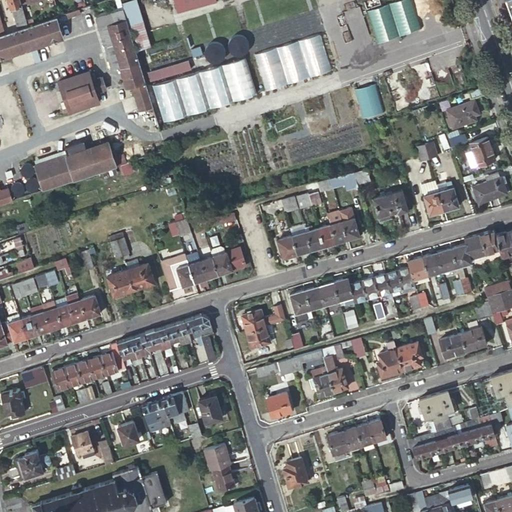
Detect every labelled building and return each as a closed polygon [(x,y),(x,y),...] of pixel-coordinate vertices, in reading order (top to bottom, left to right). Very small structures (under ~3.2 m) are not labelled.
[(17,29),(27,25),(20,0),(8,0),(10,7),(11,7),(17,29)] [(182,0),(172,0),(177,14),(186,11),(182,0)] [(214,0),(182,0),(186,11),(215,2),(214,0)] [(404,0),(369,8),(377,41),(421,31),(414,0),(404,0)] [(135,1),(121,6),(122,10),(134,51),(149,46),(135,1)] [(355,45),(371,39),(360,6),(343,11),(355,45)] [(134,51),(122,10),(96,18),(111,70),(120,67),(127,88),(132,87),(144,83),(134,51)] [(0,57),(62,37),(55,16),(27,25),(17,29),(2,33),(0,34),(0,57)] [(253,55),(264,91),(331,70),(320,34),(253,55)] [(190,50),(193,57),(202,55),(200,47),(190,50)] [(152,87),(163,123),(255,94),(244,58),(152,87)] [(148,74),(151,83),(190,70),(187,62),(148,74)] [(92,81),(90,74),(89,71),(59,81),(70,112),(99,102),(96,92),(105,89),(102,78),(96,80),(92,81)] [(144,83),(132,87),(140,110),(140,111),(151,107),(144,83)] [(362,119),(384,113),(376,83),(354,90),(362,119)] [(480,86),(466,91),(469,98),(483,93),(480,86)] [(476,114),(472,100),(445,110),(451,127),(473,119),(472,115),(476,114)] [(464,141),(461,133),(446,138),(448,146),(464,141)] [(492,157),(484,135),(467,141),(475,163),(492,157)] [(43,189),(116,165),(113,157),(108,142),(86,149),(83,141),(64,147),(67,155),(35,165),(43,189)] [(431,142),(423,144),(427,159),(435,157),(431,142)] [(427,159),(423,144),(415,147),(419,161),(427,159)] [(116,165),(126,162),(123,154),(113,157),(116,165)] [(368,181),(365,168),(353,171),(357,185),(368,181)] [(498,178),(495,170),(484,174),(486,182),(498,178)] [(357,186),(357,185),(353,171),(343,174),(328,178),(331,187),(344,184),(345,189),(357,186)] [(502,176),(498,178),(486,182),(471,187),(477,204),(505,194),(501,184),(504,183),(502,176)] [(328,178),(316,181),(318,188),(319,191),(331,187),(328,178)] [(427,215),(442,211),(437,192),(437,191),(435,186),(434,181),(419,185),(427,215)] [(437,191),(437,192),(446,189),(444,184),(444,183),(435,186),(437,191)] [(437,192),(442,211),(457,207),(451,188),(449,183),(444,184),(446,189),(437,192)] [(0,190),(0,203),(6,202),(11,200),(7,188),(0,190)] [(399,190),(384,194),(389,213),(395,211),(396,213),(405,210),(399,190)] [(307,193),(306,191),(294,194),(298,208),(310,205),(307,193)] [(316,191),(307,193),(310,205),(310,206),(319,203),(316,191)] [(389,213),(384,194),(371,198),(378,223),(391,219),(389,213)] [(293,195),(280,198),(284,212),(297,209),(293,195)] [(340,221),(346,239),(358,236),(353,217),(352,217),(350,207),(338,211),(340,221)] [(334,243),(346,239),(340,221),(338,211),(325,214),(328,224),(334,243)] [(232,212),(199,221),(201,228),(207,226),(223,222),(234,219),(232,212)] [(187,224),(185,216),(173,221),(178,235),(190,231),(187,224)] [(290,235),(295,254),(310,250),(304,231),(302,224),(288,228),(290,235)] [(322,246),(334,243),(328,224),(316,228),(322,246)] [(310,250),(322,246),(316,228),(304,231),(310,250)] [(511,228),(493,234),(497,249),(499,255),(511,251),(511,228)] [(492,230),(461,238),(463,243),(468,260),(484,255),(483,253),(497,249),(493,234),(492,230)] [(107,237),(109,242),(116,239),(122,237),(120,232),(107,237)] [(281,258),(295,254),(290,235),(276,239),(281,258)] [(20,236),(13,238),(17,249),(24,247),(20,236)] [(116,239),(121,255),(127,253),(122,237),(116,239)] [(116,239),(109,242),(114,257),(121,255),(116,239)] [(210,246),(208,249),(210,256),(223,252),(221,245),(218,243),(210,246)] [(463,243),(449,247),(454,266),(468,262),(468,260),(463,243)] [(210,256),(216,274),(244,266),(238,247),(223,252),(210,256)] [(449,247),(435,251),(440,270),(450,268),(451,273),(456,272),(454,266),(449,247)] [(93,266),(87,249),(80,251),(85,269),(93,266)] [(435,251),(420,255),(426,275),(440,270),(435,251)] [(405,260),(407,266),(413,285),(427,281),(426,275),(420,255),(405,260)] [(33,267),(30,256),(27,257),(15,261),(18,272),(33,267)] [(198,259),(204,278),(216,274),(210,256),(198,259)] [(168,289),(180,286),(193,282),(187,263),(175,267),(173,259),(160,263),(168,289)] [(187,263),(193,282),(204,278),(198,259),(187,263)] [(146,262),(125,269),(132,289),(153,282),(146,262)] [(407,266),(395,269),(403,294),(415,290),(413,285),(407,266)] [(0,277),(12,274),(10,267),(0,270),(0,277)] [(132,289),(125,269),(105,275),(112,295),(132,289)] [(395,269),(383,273),(389,292),(391,297),(403,294),(395,269)] [(47,284),(48,285),(57,282),(53,270),(44,273),(47,284)] [(47,284),(44,273),(35,276),(39,287),(47,284)] [(383,273),(372,276),(377,295),(389,292),(383,273)] [(372,276),(360,279),(366,298),(377,295),(372,276)] [(24,295),(36,291),(31,277),(20,281),(24,295)] [(347,277),(332,281),(337,300),(342,299),(351,296),(352,296),(348,283),(347,277)] [(353,302),(366,298),(360,279),(348,283),(352,296),(351,296),(353,302)] [(459,282),(463,296),(469,294),(465,280),(459,282)] [(15,298),(24,295),(20,281),(11,284),(15,298)] [(332,281),(317,285),(323,304),(337,300),(332,281)] [(456,298),(463,296),(459,282),(452,284),(456,298)] [(441,300),(448,298),(444,283),(436,285),(441,300)] [(317,285),(303,289),(309,308),(323,304),(317,285)] [(483,290),(484,293),(485,295),(495,292),(493,287),(483,290)] [(495,292),(485,295),(486,300),(490,312),(497,310),(511,305),(511,290),(511,287),(495,292)] [(309,308),(303,289),(289,294),(296,320),(311,316),(309,308)] [(416,294),(420,306),(427,304),(424,292),(416,294)] [(72,321),(85,317),(78,298),(78,299),(77,294),(65,298),(67,302),(66,302),(72,321)] [(78,298),(85,317),(99,312),(93,294),(78,298)] [(412,308),(420,306),(416,294),(408,296),(412,308)] [(343,305),(353,302),(351,296),(342,299),(343,305)] [(72,321),(66,302),(65,298),(53,301),(61,325),(72,321)] [(490,312),(486,300),(479,302),(479,304),(472,306),(476,318),(490,314),(490,312)] [(49,329),(61,325),(53,301),(41,305),(49,329)] [(383,317),(379,302),(372,304),(376,319),(383,317)] [(380,305),(384,317),(391,315),(387,303),(380,305)] [(284,319),(280,304),(272,306),(274,314),(276,322),(284,319)] [(37,333),(49,329),(41,305),(29,309),(31,314),(37,333)] [(511,305),(497,310),(499,317),(511,313),(511,305)] [(276,322),(274,314),(262,317),(259,309),(241,314),(246,331),(264,326),(276,322)] [(497,310),(490,312),(490,314),(494,324),(501,321),(499,317),(497,310)] [(13,341),(25,337),(19,318),(17,313),(5,317),(6,319),(13,340),(13,341)] [(337,330),(346,328),(342,317),(342,314),(341,313),(333,316),(337,330)] [(25,337),(37,333),(31,314),(19,318),(25,337)] [(201,314),(192,317),(196,328),(209,324),(207,317),(201,314)] [(342,317),(346,328),(352,326),(349,315),(342,317)] [(192,317),(182,320),(185,331),(189,330),(191,338),(194,337),(197,346),(201,345),(196,328),(192,317)] [(324,334),(331,332),(327,317),(320,319),(324,334)] [(429,317),(423,318),(421,319),(426,333),(433,331),(429,317)] [(6,342),(13,340),(6,319),(0,321),(0,344),(6,343),(6,342)] [(182,320),(172,323),(177,339),(178,342),(179,345),(189,342),(185,331),(182,320)] [(172,323),(162,327),(167,342),(177,339),(172,323)] [(201,345),(207,361),(214,359),(206,334),(212,332),(209,324),(196,328),(201,345)] [(264,326),(246,331),(250,347),(269,341),(264,326)] [(480,326),(458,333),(464,350),(485,343),(480,326)] [(162,327),(152,330),(156,341),(158,349),(159,350),(169,347),(167,343),(167,342),(162,327)] [(152,330),(142,333),(147,349),(153,347),(154,350),(158,349),(156,341),(152,330)] [(289,334),(293,349),(302,346),(297,332),(289,334)] [(142,333),(133,336),(136,347),(138,354),(139,356),(145,354),(144,353),(148,352),(147,349),(142,333)] [(464,350),(458,333),(438,339),(443,356),(464,350)] [(136,347),(133,336),(124,339),(127,350),(130,357),(131,361),(139,358),(139,356),(138,354),(136,347)] [(365,354),(359,337),(348,340),(354,357),(365,354)] [(116,342),(118,347),(122,360),(130,357),(127,350),(124,339),(116,342)] [(394,348),(392,339),(385,341),(388,350),(394,348)] [(394,348),(401,369),(419,364),(417,358),(421,357),(416,341),(394,348)] [(326,372),(334,370),(329,355),(334,353),(335,358),(342,356),(338,343),(319,349),(321,356),(324,366),(326,372)] [(98,355),(105,373),(117,369),(115,364),(122,361),(122,360),(118,347),(110,349),(111,351),(98,355)] [(379,376),(401,369),(394,348),(388,350),(376,353),(380,365),(376,366),(379,376)] [(290,357),(294,371),(302,369),(300,363),(321,356),(319,349),(290,357)] [(87,359),(93,377),(105,373),(98,355),(87,359)] [(280,375),(294,371),(290,357),(277,361),(279,371),(280,375)] [(87,359),(75,362),(81,381),(93,377),(87,359)] [(277,361),(255,368),(257,377),(279,371),(277,361)] [(75,362),(63,366),(70,385),(81,381),(75,362)] [(46,380),(41,366),(18,374),(22,388),(46,380)] [(70,385),(63,366),(51,370),(56,389),(70,385)] [(310,370),(312,377),(326,372),(324,366),(310,370)] [(326,372),(332,391),(347,386),(341,367),(334,370),(326,372)] [(511,406),(511,395),(505,371),(490,376),(496,394),(503,392),(508,407),(511,406)] [(318,395),(332,391),(326,372),(312,377),(307,378),(310,388),(315,386),(318,395)] [(111,393),(107,379),(100,382),(105,395),(111,393)] [(84,387),(88,401),(95,398),(91,385),(84,387)] [(76,390),(80,403),(88,401),(84,387),(76,390)] [(24,412),(18,389),(0,392),(0,396),(4,412),(12,411),(13,415),(24,412)] [(433,393),(443,428),(450,426),(446,415),(454,413),(449,398),(452,398),(451,393),(448,393),(446,389),(433,393)] [(186,408),(181,392),(161,398),(166,415),(170,414),(172,421),(182,418),(180,410),(186,408)] [(291,410),(285,392),(265,397),(271,416),(291,410)] [(433,393),(418,398),(424,417),(431,415),(435,430),(443,428),(433,393)] [(220,417),(214,394),(197,399),(204,421),(220,417)] [(59,395),(52,397),(53,401),(57,411),(64,408),(59,395)] [(161,398),(150,402),(158,424),(168,420),(166,415),(161,398)] [(48,403),(52,412),(57,411),(53,401),(48,403)] [(150,402),(140,405),(148,427),(158,424),(150,402)] [(471,420),(476,418),(478,417),(475,406),(467,408),(471,420)] [(500,419),(497,412),(487,415),(491,429),(499,426),(497,420),(500,419)] [(481,437),(492,434),(491,429),(487,415),(478,417),(476,418),(481,437)] [(378,418),(366,422),(372,441),(384,437),(378,418)] [(471,440),(481,437),(476,418),(471,420),(465,421),(471,440)] [(192,436),(200,434),(196,421),(188,424),(192,436)] [(459,444),(471,440),(465,421),(454,425),(459,444)] [(136,440),(130,422),(114,427),(120,445),(136,440)] [(366,422),(354,425),(360,444),(372,441),(366,422)] [(354,425),(342,429),(348,448),(360,444),(354,425)] [(448,447),(459,444),(454,425),(450,426),(443,428),(448,447)] [(431,431),(437,450),(448,447),(443,428),(435,430),(431,431)] [(348,448),(342,429),(325,434),(332,453),(348,448)] [(68,436),(71,445),(73,451),(74,454),(79,452),(90,449),(84,431),(68,436)] [(420,435),(426,453),(437,450),(431,431),(420,435)] [(414,457),(426,453),(420,435),(409,438),(411,445),(414,457)] [(102,465),(111,462),(103,440),(95,442),(102,465)] [(228,464),(230,464),(223,442),(203,448),(209,470),(211,469),(228,464)] [(21,466),(24,476),(42,470),(41,466),(50,463),(47,453),(37,456),(35,449),(23,453),(24,455),(14,458),(17,467),(21,466)] [(92,454),(90,449),(79,452),(80,458),(92,454)] [(299,456),(289,459),(290,465),(287,466),(282,468),(287,487),(306,481),(299,456)] [(73,474),(70,464),(50,470),(53,480),(73,474)] [(228,464),(211,469),(218,490),(234,485),(228,464)] [(502,467),(506,482),(511,480),(511,471),(510,465),(502,467)] [(165,502),(155,471),(140,476),(137,466),(111,474),(113,479),(81,489),(80,485),(78,484),(72,485),(71,487),(73,492),(32,504),(33,511),(151,511),(159,509),(157,504),(165,502)] [(486,472),(490,486),(506,482),(502,467),(486,472)] [(486,472),(478,474),(482,488),(490,486),(486,472)] [(385,486),(381,474),(374,476),(377,488),(385,486)] [(387,483),(389,490),(401,487),(399,480),(387,483)] [(375,494),(371,481),(361,484),(365,497),(375,494)] [(442,490),(444,497),(433,500),(434,505),(447,501),(450,500),(450,501),(470,496),(466,483),(446,489),(442,490)] [(420,490),(413,492),(417,506),(424,504),(420,490)] [(354,495),(358,506),(366,504),(362,492),(354,495)] [(413,492),(406,494),(405,494),(410,508),(417,506),(413,492)] [(493,498),(496,511),(511,511),(511,501),(510,494),(493,498)] [(232,502),(233,504),(235,511),(256,511),(252,496),(232,502)] [(335,499),(339,511),(346,510),(343,497),(335,499)] [(484,511),(496,511),(493,498),(482,502),(484,511)] [(382,511),(380,501),(370,504),(372,511),(382,511)] [(449,511),(447,501),(434,505),(418,509),(419,511),(449,511)]
